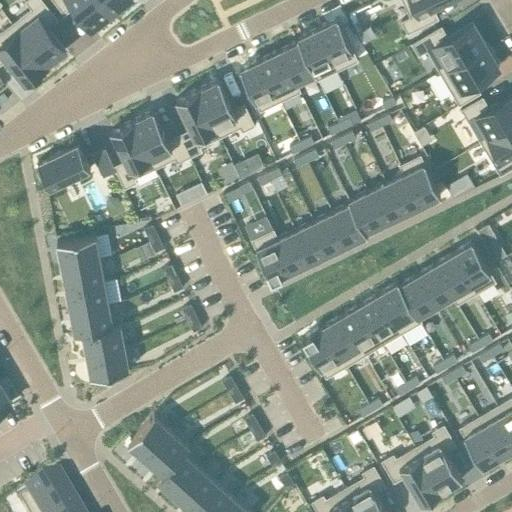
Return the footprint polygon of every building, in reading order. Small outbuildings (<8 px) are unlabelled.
[(25,0),(30,6),(12,21),(45,63),(46,63),(65,47),(48,24),(58,17),(44,0),(25,0)] [(55,0),(64,12),(74,4),(92,27),(113,11),(104,0),(55,0)] [(104,0),(113,11),(126,0),(104,0)] [(403,0),(410,14),(401,19),(407,31),(438,16),(433,5),(443,0),(403,0)] [(338,16),(317,26),(337,68),(358,58),(338,16)] [(441,24),(413,40),(420,52),(427,48),(439,69),(486,42),(473,20),(448,34),(441,24)] [(12,21),(0,29),(0,61),(6,57),(25,80),(46,64),(46,63),(45,63),(12,21)] [(317,26),(297,35),(298,38),(299,38),(315,71),(314,72),(317,77),(337,68),(317,26)] [(298,38),(280,47),(296,81),(296,80),(314,72),(315,71),(299,38),(298,38)] [(486,42),(439,69),(459,103),(480,90),(474,79),(499,65),(486,42)] [(280,47),(260,57),(280,99),(301,89),(296,80),(296,81),(280,47)] [(260,57),(240,66),(260,108),(280,99),(260,57)] [(219,76),(198,87),(220,134),(240,125),(242,129),(255,123),(244,100),(233,106),(219,76)] [(198,87),(176,97),(190,126),(179,132),(189,154),(202,148),(200,144),(220,134),(198,87)] [(482,94),(461,106),(481,140),(511,121),(511,91),(489,105),(482,94)] [(393,94),(382,99),(385,106),(396,101),(394,96),(393,94)] [(154,108),(132,118),(155,165),(175,156),(177,160),(189,154),(179,132),(168,137),(154,108)] [(389,111),(378,116),(382,123),(392,118),(389,111)] [(349,115),(339,120),(342,127),(353,122),(349,115)] [(378,116),(367,121),(371,129),(382,123),(378,116)] [(132,118),(111,128),(125,158),(114,163),(116,168),(124,185),(137,179),(135,175),(155,165),(132,118)] [(339,120),(328,125),(331,132),(342,127),(339,120)] [(511,121),(481,140),(500,173),(511,166),(511,121)] [(352,129),(341,134),(345,141),(356,136),(352,129)] [(311,133),(300,138),(303,146),(314,140),(311,133)] [(341,134),(331,139),(334,146),(345,141),(341,134)] [(300,138),(289,144),(292,151),(303,146),(300,138)] [(40,165),(37,166),(45,182),(48,181),(50,185),(91,166),(78,140),(37,160),(40,165)] [(105,145),(93,151),(103,174),(116,168),(114,163),(105,145)] [(315,146),(305,152),(308,159),(319,154),(315,146)] [(305,152),(294,157),(297,164),(308,159),(305,152)] [(420,152),(399,162),(403,171),(404,170),(420,204),(441,194),(420,152)] [(243,157),(234,162),(240,174),(241,176),(250,172),(243,157)] [(279,164),(268,169),(271,176),(282,171),(279,164)] [(268,169),(257,174),(260,182),(271,176),(268,169)] [(403,171),(386,179),(402,213),(420,204),(404,170),(403,171)] [(249,178),(239,183),(242,190),(253,185),(249,178)] [(386,179),(367,188),(383,221),(402,213),(386,179)] [(367,188),(348,197),(349,200),(350,200),(365,230),(366,230),(383,221),(367,188)] [(184,189),(176,193),(181,204),(190,200),(184,189)] [(349,200),(332,208),(348,242),(367,233),(366,230),(365,230),(350,200),(349,200)] [(332,208),(314,217),(330,251),(348,242),(332,208)] [(314,217),(295,226),(311,260),(330,251),(314,217)] [(153,222),(144,226),(150,238),(159,233),(153,222)] [(488,222),(478,229),(486,242),(496,236),(488,222)] [(252,237),(251,237),(271,279),(293,268),(277,235),(273,226),(273,227),(252,237)] [(295,226),(277,235),(293,268),(311,260),(295,226)] [(107,230),(57,240),(61,263),(100,256),(111,254),(107,230)] [(159,233),(150,238),(155,250),(164,245),(159,233)] [(0,261),(13,257),(7,238),(0,240),(0,261)] [(472,239),(453,250),(476,291),(496,279),(472,239)] [(453,250),(434,261),(453,293),(452,294),(457,302),(476,291),(453,250)] [(100,256),(61,263),(65,285),(104,278),(100,256)] [(434,261),(417,272),(435,304),(452,294),(453,293),(434,261)] [(172,262),(163,266),(168,278),(178,273),(172,262)] [(400,282),(399,282),(418,314),(435,304),(417,272),(400,282)] [(178,273),(168,278),(174,290),(183,285),(178,273)] [(104,278),(65,285),(70,308),(108,300),(121,298),(117,276),(104,278)] [(398,279),(379,290),(402,331),(409,342),(428,332),(420,319),(418,314),(399,282),(400,282),(398,279)] [(379,290),(360,301),(384,341),(402,331),(379,290)] [(108,300),(70,308),(74,331),(82,330),(82,329),(113,323),(113,322),(108,300)] [(360,301),(342,312),(365,352),(384,341),(360,301)] [(191,302),(182,306),(188,318),(197,313),(191,302)] [(342,312),(323,323),(346,363),(365,352),(342,312)] [(197,313),(188,318),(193,330),(202,325),(197,313)] [(113,323),(82,329),(82,330),(86,352),(125,344),(120,321),(113,322),(113,323)] [(323,323),(302,335),(326,375),(346,363),(323,323)] [(489,331),(479,337),(483,344),(493,337),(489,331)] [(479,337),(468,343),(472,350),(483,344),(479,337)] [(499,340),(489,346),(493,353),(503,347),(499,340)] [(125,344),(86,352),(91,375),(129,368),(125,344)] [(489,346),(479,353),(483,360),(493,353),(489,346)] [(454,351),(443,357),(447,364),(458,358),(454,351)] [(443,357),(433,363),(437,370),(447,364),(443,357)] [(462,362),(452,368),(456,375),(466,369),(462,362)] [(452,368),(441,375),(445,382),(456,375),(452,368)] [(231,373),(222,379),(229,390),(237,385),(231,373)] [(416,373),(406,379),(410,386),(420,380),(416,373)] [(406,379),(395,385),(399,392),(410,386),(406,379)] [(0,407),(6,404),(12,401),(0,380),(0,407)] [(427,383),(416,389),(422,400),(433,393),(427,383)] [(237,385),(229,390),(235,401),(244,396),(237,385)] [(511,394),(497,403),(511,428),(511,394)] [(379,395),(369,401),(373,408),(383,402),(379,395)] [(369,401),(358,407),(362,414),(373,408),(369,401)] [(511,428),(497,403),(478,414),(502,454),(511,448),(511,428)] [(253,411),(244,416),(251,427),(259,422),(253,411)] [(154,412),(128,441),(146,457),(172,428),(154,412)] [(478,414),(459,425),(482,465),(502,454),(478,414)] [(434,432),(415,444),(441,489),(462,477),(446,449),(456,443),(444,421),(432,428),(434,432)] [(259,422),(251,427),(257,439),(266,434),(259,422)] [(172,428),(146,457),(162,472),(163,472),(184,449),(190,443),(172,428)] [(393,451),(381,458),(394,480),(404,473),(421,501),(441,489),(415,444),(396,455),(393,451)] [(275,448),(266,453),(273,465),(281,460),(275,448)] [(162,472),(157,478),(175,494),(201,464),(184,449),(163,472),(162,472)] [(364,473),(345,484),(360,511),(388,511),(376,490),(386,484),(374,462),(362,469),(364,473)] [(201,464),(175,494),(192,509),(218,479),(201,464)] [(288,470),(279,475),(286,487),(294,481),(288,470)] [(54,479),(19,499),(26,511),(44,511),(71,496),(59,476),(54,479)] [(218,479),(192,509),(195,511),(219,511),(235,494),(218,479)] [(324,491),(311,499),(318,511),(360,511),(345,484),(326,495),(324,491)] [(235,494),(219,511),(250,511),(252,510),(235,494)] [(80,511),(71,496),(44,511),(80,511)]
